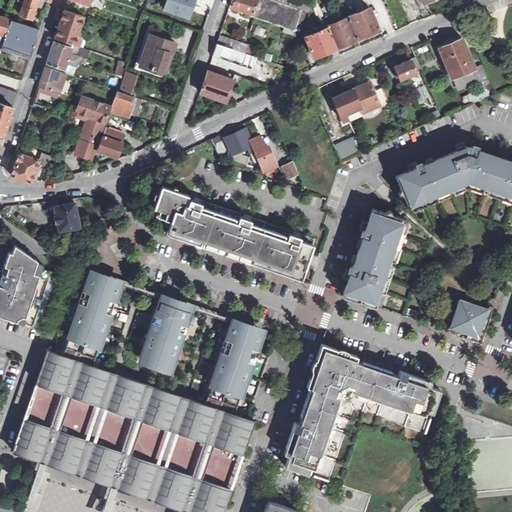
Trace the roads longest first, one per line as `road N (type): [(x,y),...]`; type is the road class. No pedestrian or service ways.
road 1 (residential): [(173,146),(499,0)]
road 2 (residential): [(248,493),(310,316)]
road 3 (residential): [(485,374),(310,316)]
road 4 (residential): [(0,173),(60,0)]
road 5 (residential): [(0,189),(107,178),(173,146)]
road 6 (residential): [(310,316),(146,259)]
road 7 (residential): [(173,146),(220,0)]
